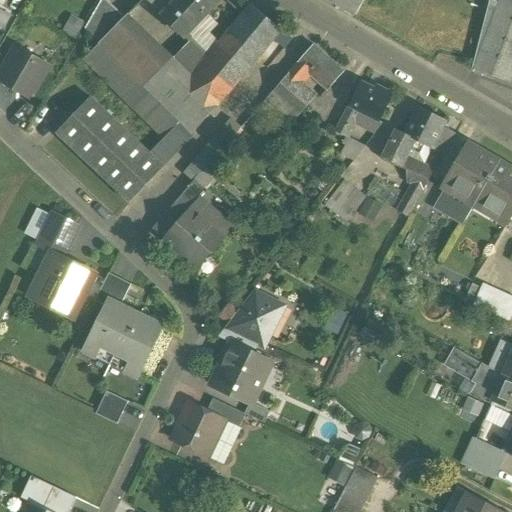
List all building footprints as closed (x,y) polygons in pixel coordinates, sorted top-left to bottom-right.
[(125,18),(106,0),(101,0),(85,28),(101,44),(118,27),(117,26),(125,18)] [(172,5),(166,0),(145,0),(161,15),(172,5)] [(176,0),(172,5),(161,15),(180,34),(188,26),(193,30),(222,0),(176,0)] [(356,0),(328,0),(355,16),(362,3),(356,0)] [(492,0),(490,0),(472,69),(511,84),(511,80),(511,0),(496,0),(496,1),(492,0)] [(244,19),(241,16),(234,24),(237,27),(229,37),(256,59),(280,31),(253,8),(244,19)] [(216,108),(126,19),(118,27),(101,44),(180,121),(194,134),(216,108)] [(280,31),(256,59),(268,69),(291,41),(280,31)] [(256,59),(229,37),(200,70),(227,93),(256,59)] [(180,121),(101,44),(85,61),(165,139),(180,121)] [(312,46),(297,64),(308,74),(328,91),(343,72),(312,46)] [(50,66),(16,47),(0,75),(0,81),(30,99),(41,80),(50,66)] [(308,74),(297,64),(289,73),(300,83),(308,74)] [(300,83),(289,73),(272,92),(282,100),(300,116),(316,97),(300,83)] [(51,86),(41,80),(30,99),(40,105),(51,86)] [(375,91),(362,84),(349,108),(358,112),(378,123),(393,96),(377,88),(375,91)] [(282,100),(272,92),(267,97),(277,106),(282,100)] [(152,155),(90,98),(56,134),(130,203),(164,167),(152,155)] [(300,116),(282,100),(277,106),(295,121),(300,116)] [(349,108),(336,133),(345,137),(358,112),(349,108)] [(446,122),(418,108),(403,136),(403,137),(419,145),(432,151),(443,129),(446,122)] [(232,120),(216,138),(225,146),(241,128),(232,120)] [(165,139),(152,155),(164,167),(194,135),(194,134),(180,121),(165,139)] [(315,128),(302,144),(315,153),(326,136),(315,128)] [(443,129),(432,151),(444,157),(455,136),(443,129)] [(403,136),(395,132),(381,159),(401,169),(407,158),(410,151),(414,154),(419,145),(403,137),(403,136)] [(349,140),(341,154),(353,161),(364,147),(349,140)] [(218,151),(211,144),(184,174),(192,181),(218,151)] [(467,144),(441,189),(473,208),(500,163),(467,144)] [(407,158),(401,169),(406,171),(411,160),(407,158)] [(434,171),(411,160),(406,171),(410,173),(428,182),(434,171)] [(511,170),(500,163),(473,208),(505,227),(511,214),(511,170)] [(428,182),(410,173),(406,181),(414,185),(424,190),(428,182)] [(194,181),(172,207),(184,217),(192,209),(206,192),(194,181)] [(365,198),(344,182),(324,206),(346,223),(365,198)] [(424,190),(414,185),(399,213),(408,219),(424,190)] [(184,217),(164,240),(191,264),(205,248),(211,253),(225,238),(192,209),(184,217)] [(53,214),(37,245),(52,253),(62,258),(78,227),(53,214)] [(62,258),(52,253),(29,297),(72,319),(94,274),(62,258)] [(131,285),(109,274),(95,301),(105,307),(109,300),(120,306),(131,285)] [(511,316),(511,297),(484,285),(473,306),(509,323),(510,322),(511,316)] [(280,306),(253,292),(221,334),(233,340),(235,341),(238,336),(258,346),(260,347),(267,332),(273,329),(282,312),(280,306)] [(120,306),(109,300),(105,307),(83,351),(137,378),(162,327),(120,306)] [(221,334),(217,338),(231,345),(233,340),(221,334)] [(258,346),(238,336),(235,341),(233,340),(231,345),(254,356),(258,346)] [(254,356),(231,345),(211,387),(250,405),(252,406),(253,405),(271,364),(254,356)] [(494,372),(454,349),(444,366),(486,391),(488,387),(494,372)] [(511,356),(503,376),(511,380),(511,356)] [(503,376),(494,372),(488,387),(497,391),(503,376)] [(511,380),(503,376),(497,391),(492,402),(511,411),(511,380)] [(128,402),(106,392),(95,414),(117,425),(128,402)] [(467,396),(464,409),(481,414),(484,401),(467,396)] [(245,415),(213,400),(207,412),(225,421),(224,422),(240,429),(246,416),(245,415)] [(207,412),(191,404),(173,441),(207,458),(224,422),(225,421),(207,412)] [(269,413),(253,405),(252,406),(250,405),(245,415),(246,416),(264,424),(269,413)] [(511,415),(490,406),(484,421),(511,434),(511,415)] [(368,428),(362,425),(357,428),(354,434),(357,440),(363,442),(369,440),(371,434),(368,428)] [(504,459),(473,444),(464,466),(494,481),(504,459)] [(337,458),(329,476),(346,483),(354,465),(337,458)] [(378,480),(357,469),(351,480),(372,491),(378,480)] [(372,491),(351,480),(346,491),(366,502),(372,491)] [(69,511),(76,498),(52,487),(42,509),(47,511),(69,511)] [(360,511),(366,502),(346,491),(340,501),(360,511)] [(500,511),(469,495),(459,511),(500,511)] [(360,511),(340,501),(334,511),(360,511)]
